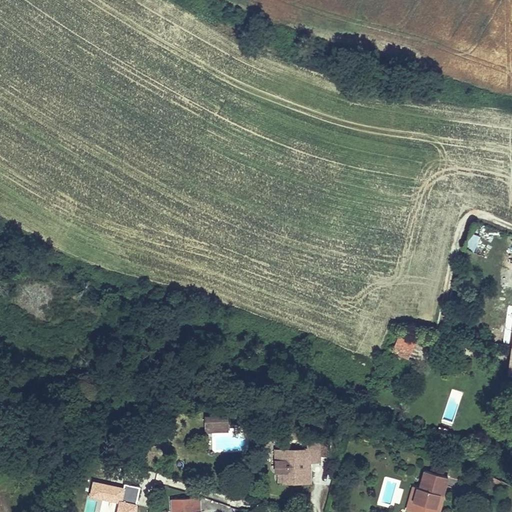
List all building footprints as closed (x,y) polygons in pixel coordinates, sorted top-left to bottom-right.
[(464,246),(474,249),(479,235),(469,232),(464,246)] [(500,374),(511,375),(511,299),(504,343),(500,343),(499,352),(503,352),(500,374)] [(390,346),(384,362),(392,365),(397,349),(390,346)] [(205,430),(228,431),(229,414),(205,413),(205,430)] [(330,444),(320,444),(320,451),(320,459),(330,459),(330,444)] [(307,464),(307,451),(281,451),(281,462),(289,462),(289,473),(283,473),(283,484),(309,483),(309,473),(308,473),(307,464)] [(320,459),(320,451),(307,451),(307,464),(320,464),(320,459)] [(416,503),(413,511),(431,511),(437,493),(441,495),(446,476),(423,469),(417,487),(415,486),(411,501),(416,503)] [(411,501),(415,486),(409,485),(402,509),(413,511),(416,503),(411,501)] [(435,511),(441,495),(437,493),(431,511),(435,511)] [(198,497),(190,498),(190,511),(198,511),(198,497)] [(168,499),(168,511),(198,511),(190,511),(190,498),(168,499)]
